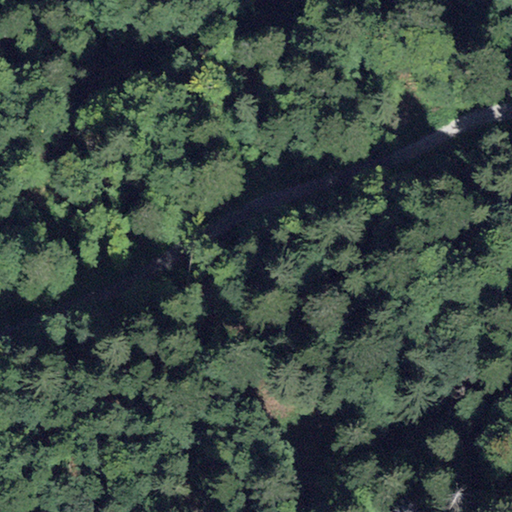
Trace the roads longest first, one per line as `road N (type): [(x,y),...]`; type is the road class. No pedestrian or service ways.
road 1 (track): [(0,340),(146,278),(241,212),(354,177),(473,120),(511,112)]
road 2 (track): [(298,0),(210,47),(0,192)]
